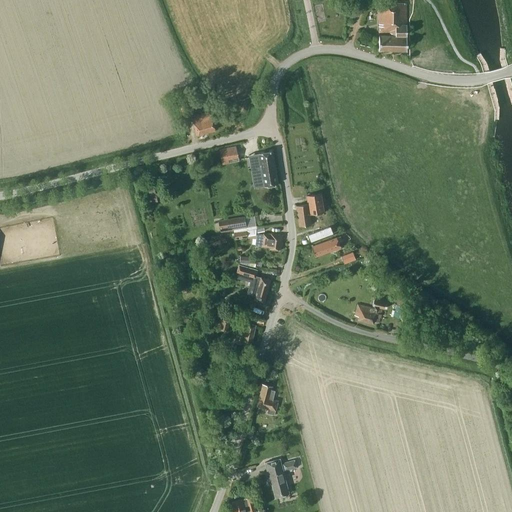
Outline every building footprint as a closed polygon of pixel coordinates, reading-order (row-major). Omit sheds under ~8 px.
[(406,3),(379,2),(379,33),(390,33),(390,36),(379,36),(379,51),(407,51),(407,25),(406,25),(406,3)] [(195,109),(190,95),(176,100),(181,114),(190,111),(190,110),(195,109)] [(215,130),(210,113),(192,118),(197,136),(215,130)] [(236,146),(219,149),(222,163),(229,162),(227,155),(237,153),(236,146)] [(278,184),(272,150),(251,154),(256,188),(278,184)] [(159,185),(151,185),(152,202),(159,201),(159,185)] [(324,218),(320,194),(306,196),(308,204),(296,205),(299,226),(311,224),(311,220),(324,218)] [(219,221),(221,231),(246,227),(245,220),(244,220),(240,221),(240,217),(239,217),(219,221)] [(330,226),(308,235),(311,242),(333,233),(330,226)] [(256,236),(257,229),(234,232),(235,239),(256,236)] [(257,233),(255,245),(270,247),(270,249),(280,250),(282,235),(271,233),(271,235),(257,233)] [(341,241),(339,236),(311,247),(315,257),(341,247),(339,242),(341,241)] [(355,260),(352,252),(341,256),(344,264),(355,260)] [(251,257),(241,256),(240,264),(250,265),(250,266),(260,267),(261,262),(250,261),(251,257)] [(257,269),(238,264),(236,273),(252,277),(248,293),(256,295),(254,299),(264,302),(270,280),(261,277),(260,278),(255,276),(257,269)] [(384,281),(376,276),(373,281),(381,286),(384,281)] [(387,302),(374,299),(372,306),(385,309),(387,302)] [(379,322),(382,310),(358,304),(355,315),(359,316),(358,320),(374,323),(374,321),(379,322)] [(405,307),(397,304),(393,316),(401,318),(405,307)] [(228,330),(232,312),(224,310),(219,328),(228,330)] [(256,325),(240,321),(238,328),(234,327),(233,333),(237,334),(235,342),(243,344),(243,345),(251,346),(256,325)] [(272,386),(262,384),(257,406),(269,409),(268,413),(274,415),(278,400),(273,399),(275,390),(272,390),(272,386)] [(281,464),(280,459),(265,463),(266,463),(269,474),(266,475),(269,485),(272,484),(275,497),(289,494),(283,471),(296,468),(294,460),(281,464)] [(256,511),(252,497),(231,502),(233,511),(256,511)]
